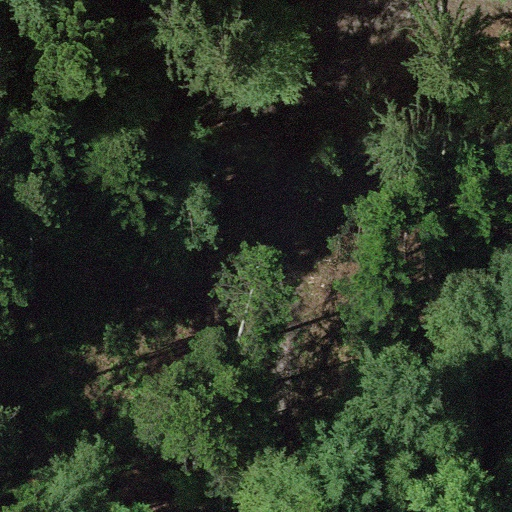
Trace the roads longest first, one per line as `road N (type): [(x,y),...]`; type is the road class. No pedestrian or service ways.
road 1 (track): [(254,511),(367,0)]
road 2 (track): [(511,67),(342,98),(140,149)]
road 3 (track): [(140,149),(12,0)]
road 4 (track): [(140,149),(0,194)]
